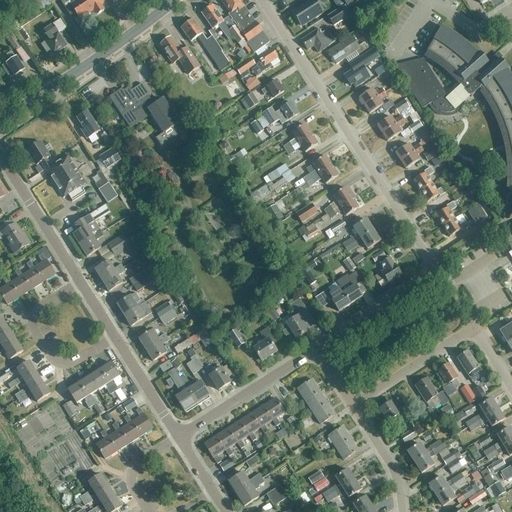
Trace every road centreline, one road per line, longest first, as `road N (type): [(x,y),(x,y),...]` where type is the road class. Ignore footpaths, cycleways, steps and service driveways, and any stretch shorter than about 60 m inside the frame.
road 1 (residential): [(437,270),(260,0)]
road 2 (primary): [(0,121),(176,0)]
road 3 (residential): [(79,282),(33,316),(49,355),(69,364),(114,337)]
road 4 (residential): [(177,436),(316,349)]
road 5 (residential): [(79,282),(0,155)]
road 6 (residential): [(474,326),(352,404)]
road 7 (residential): [(316,349),(437,270)]
road 8 (residential): [(403,511),(395,474),(352,404)]
